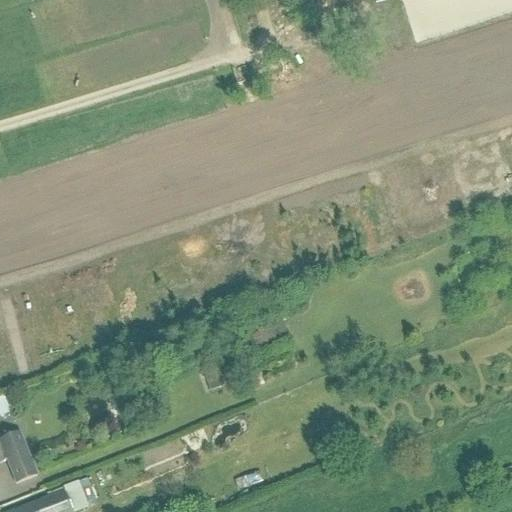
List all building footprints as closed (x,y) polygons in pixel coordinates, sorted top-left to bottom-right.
[(287,337),(282,325),(250,338),(255,350),(287,337)] [(224,388),(217,369),(203,374),(210,393),(224,388)] [(0,422),(22,414),(15,397),(0,403),(0,422)] [(0,442),(0,450),(15,487),(37,479),(19,435),(0,442)] [(502,491),(511,486),(511,470),(511,468),(496,475),(502,491)] [(257,474),(246,479),(250,490),(262,485),(257,474)] [(71,511),(65,494),(18,511),(71,511)]
